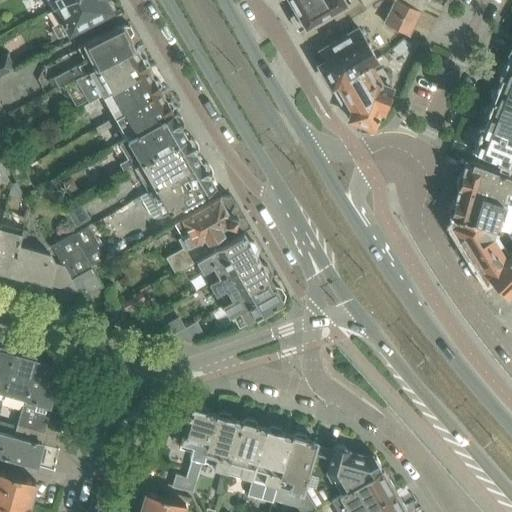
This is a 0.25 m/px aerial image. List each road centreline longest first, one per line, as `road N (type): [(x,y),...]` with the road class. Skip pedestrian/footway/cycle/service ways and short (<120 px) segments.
road 1 (secondary): [(511,424),(398,283),(348,205)]
road 2 (residential): [(132,0),(237,169),(285,211)]
road 3 (secondary): [(166,0),(285,211)]
road 4 (secondary): [(362,318),(511,494)]
road 5 (tertiary): [(503,348),(422,226),(427,190),(414,156)]
road 6 (tertiary): [(325,393),(370,414),(419,461),(451,511)]
road 7 (residential): [(414,156),(490,0)]
road 8 (residential): [(0,318),(125,358),(154,376)]
road 9 (tertiary): [(78,511),(117,406),(154,376)]
road 10 (residential): [(200,359),(325,393)]
